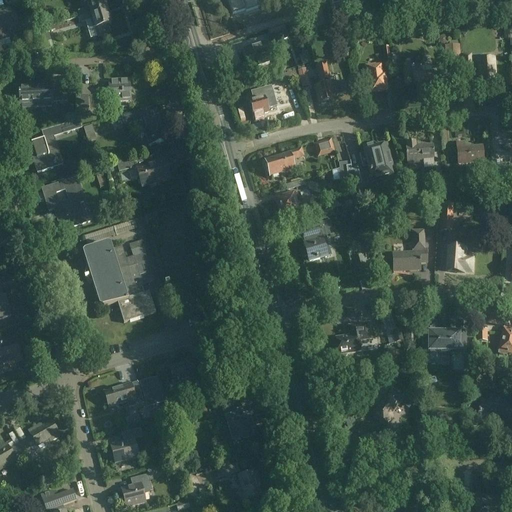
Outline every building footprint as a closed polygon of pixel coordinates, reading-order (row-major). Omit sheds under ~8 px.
[(80,17),(107,10),(104,0),(86,0),(89,8),(78,11),(80,17)] [(231,0),(232,1),(230,1),(234,14),(234,15),(246,11),(247,13),(258,9),(255,0),(231,0)] [(0,47),(12,44),(10,38),(22,34),(14,8),(0,12),(0,47)] [(112,25),(107,10),(80,17),(81,23),(92,20),(98,38),(110,34),(108,26),(112,25)] [(40,30),(44,44),(51,42),(48,33),(58,30),(57,25),(40,30)] [(284,26),(267,31),(271,44),(288,38),(284,26)] [(363,26),(350,29),(351,38),(364,36),(363,26)] [(268,41),(245,49),(247,57),(250,56),(253,65),(274,58),(268,41)] [(458,45),(450,46),(444,46),(446,68),(448,68),(448,78),(460,77),(459,67),(461,67),(460,45),(458,45)] [(389,47),(382,48),(385,68),(391,67),(389,47)] [(304,56),(300,57),(303,66),(310,63),(305,49),(302,50),(304,56)] [(481,54),(463,56),(464,71),(472,70),(472,69),(478,69),(479,84),(495,83),(494,67),(494,59),(482,60),(481,54)] [(335,88),(331,89),(325,64),(316,66),(321,86),(315,87),(319,104),(327,102),(328,103),(331,102),(332,100),(334,100),(332,94),(336,93),(337,95),(346,92),(343,81),(334,84),(335,88)] [(419,65),(403,67),(405,85),(413,84),(414,87),(416,87),(416,92),(435,91),(435,90),(438,90),(437,79),(434,79),(433,73),(422,74),(421,67),(419,65)] [(307,67),(297,69),(301,85),(308,83),(306,74),(309,73),(307,67)] [(371,92),(386,90),(384,76),(380,76),(379,70),(379,68),(373,69),(373,68),(368,68),(369,78),(371,92)] [(285,86),(284,83),(291,80),(288,71),(281,73),(266,78),(267,83),(266,83),(268,91),(275,89),(275,88),(285,86)] [(109,94),(99,95),(100,109),(110,108),(110,102),(131,101),(129,80),(108,82),(109,94)] [(20,92),(18,92),(19,94),(20,94),(20,104),(52,103),(52,102),(59,101),(58,85),(51,86),(51,85),(19,87),(20,92)] [(89,111),(88,96),(79,97),(80,114),(85,113),(85,111),(89,111)] [(277,105),(286,103),(285,96),(276,98),(277,105)] [(263,97),(250,101),(254,116),(256,116),(257,120),(264,118),(263,114),(267,112),(263,97)] [(146,109),(121,116),(124,126),(136,122),(135,119),(140,117),(149,146),(166,141),(157,112),(148,115),(146,109)] [(82,129),(79,122),(67,125),(70,133),(82,129)] [(99,131),(90,127),(85,137),(94,141),(99,131)] [(54,138),(28,145),(37,174),(53,169),(50,160),(60,157),(54,138)] [(317,158),(333,154),(335,153),(332,140),(314,145),(317,158)] [(415,142),(406,143),(407,148),(406,148),(407,165),(420,164),(419,161),(434,160),(432,145),(416,147),(415,142)] [(458,148),(456,149),(457,164),(483,163),(483,147),(465,148),(464,143),(457,144),(458,148)] [(359,154),(359,155),(362,168),(363,168),(362,167),(368,165),(372,184),(392,178),(391,173),(389,167),(392,166),(387,148),(383,149),(382,146),(379,147),(374,148),(373,145),(363,148),(365,154),(360,156),(359,154)] [(299,155),(300,159),(305,158),(302,148),(282,154),(283,157),(266,162),(270,179),(296,171),(294,161),(292,156),(299,155)] [(143,158),(117,166),(119,173),(136,168),(142,188),(171,180),(165,160),(145,165),(143,158)] [(511,159),(501,160),(502,174),(511,173),(511,159)] [(344,169),(350,167),(350,163),(339,165),(340,171),(338,171),(340,183),(349,182),(344,169)] [(351,168),(350,167),(344,169),(349,182),(350,185),(351,189),(362,186),(357,170),(351,172),(351,168)] [(445,175),(435,176),(436,188),(433,188),(434,201),(447,200),(445,175)] [(449,192),(456,192),(456,176),(447,177),(448,192),(449,192)] [(103,177),(97,179),(100,189),(106,187),(103,177)] [(54,198),(46,201),(49,211),(54,210),(58,223),(67,220),(70,228),(86,223),(72,180),(60,184),(62,191),(66,190),(69,201),(56,205),(54,198)] [(298,182),(285,186),(287,192),(300,188),(298,182)] [(509,197),(507,184),(498,185),(499,198),(509,197)] [(286,198),(277,200),(281,216),(291,213),(291,215),(299,213),(299,216),(314,212),(313,209),(315,208),(312,197),(301,201),(301,202),(297,203),(294,193),(285,195),(286,198)] [(441,203),(439,231),(452,233),(454,204),(441,203)] [(147,217),(85,237),(87,246),(150,226),(147,217)] [(302,250),(304,258),(307,257),(309,263),(326,258),(333,256),(328,238),(328,236),(331,235),(330,229),(333,228),(331,221),(306,228),(308,233),(301,235),(300,235),(304,249),(302,250)] [(411,231),(413,253),(392,254),(393,270),(408,270),(408,271),(419,271),(418,263),(426,263),(426,246),(425,230),(411,231)] [(134,257),(126,260),(129,268),(136,265),(142,284),(153,281),(147,263),(142,264),(140,255),(146,254),(142,242),(131,246),(134,257)] [(129,268),(126,260),(122,247),(112,250),(110,245),(107,244),(85,251),(83,253),(88,270),(86,270),(85,275),(86,280),(90,284),(92,283),(100,308),(102,309),(117,304),(124,324),(156,314),(149,292),(145,294),(142,284),(136,265),(129,268)] [(450,248),(448,271),(463,273),(463,272),(471,273),(473,260),(465,260),(465,250),(450,248)] [(362,251),(352,254),(354,264),(353,264),(356,276),(369,272),(362,251)] [(420,274),(427,273),(427,264),(419,265),(420,274)] [(1,292),(0,291),(0,319),(10,317),(5,299),(3,299),(1,292)] [(435,323),(423,323),(423,363),(435,363),(435,353),(464,353),(464,332),(449,332),(449,333),(436,333),(435,323)] [(339,355),(347,354),(360,352),(359,342),(371,340),(369,324),(348,327),(350,336),(336,338),(338,355),(339,355)] [(502,337),(499,357),(508,358),(508,356),(511,356),(511,328),(504,327),(503,337),(502,337)] [(393,332),(394,336),(396,344),(403,342),(401,330),(393,332)] [(487,341),(487,330),(477,330),(477,341),(487,341)] [(0,366),(13,362),(14,364),(22,361),(17,345),(0,351),(0,366)] [(387,349),(384,367),(396,369),(399,351),(387,349)] [(192,362),(170,368),(175,385),(196,379),(200,393),(209,391),(204,369),(194,371),(192,362)] [(220,368),(208,370),(210,377),(221,375),(220,368)] [(157,378),(139,383),(147,408),(164,403),(157,378)] [(144,404),(140,390),(134,392),(131,384),(123,387),(104,393),(105,396),(101,397),(104,406),(107,405),(108,408),(127,403),(129,408),(144,404)] [(385,397),(374,413),(371,417),(385,427),(386,425),(388,425),(390,425),(392,423),(393,422),(393,420),(393,418),(393,416),(404,400),(392,391),(387,398),(385,397)] [(242,398),(222,403),(232,441),(243,438),(244,441),(253,438),(250,430),(252,429),(250,422),(252,422),(249,410),(248,410),(246,404),(244,405),(242,398)] [(473,401),(469,408),(475,411),(480,412),(479,418),(477,418),(476,423),(488,425),(488,423),(502,426),(501,430),(511,432),(511,409),(484,405),(476,402),(473,401)] [(164,413),(162,407),(151,410),(153,416),(164,413)] [(438,413),(429,416),(437,441),(446,438),(438,413)] [(21,443),(28,455),(29,454),(33,462),(38,459),(34,452),(37,451),(36,449),(38,448),(37,446),(44,442),(45,444),(50,441),(50,442),(60,436),(51,422),(38,429),(37,427),(28,432),(31,437),(21,443)] [(126,442),(110,446),(115,464),(139,458),(135,440),(142,438),(140,429),(123,433),(126,442)] [(28,455),(21,443),(10,449),(7,444),(0,448),(0,467),(1,470),(16,461),(14,458),(19,455),(21,459),(28,455)] [(237,465),(213,471),(215,479),(239,473),(237,465)] [(256,472),(238,477),(245,500),(261,496),(257,483),(259,483),(256,472)] [(149,482),(148,475),(130,480),(132,488),(121,491),(126,508),(145,503),(143,493),(152,491),(149,482)] [(50,477),(45,479),(47,487),(53,486),(50,477)] [(65,511),(64,505),(77,501),(73,490),(55,497),(53,491),(41,495),(46,511),(51,510),(51,511),(65,511)] [(477,500),(476,511),(508,511),(509,499),(489,497),(488,501),(477,500)] [(463,498),(462,509),(471,510),(471,499),(463,498)] [(423,511),(421,509),(419,511),(413,501),(401,509),(403,511),(423,511)] [(176,505),(177,511),(191,507),(190,502),(176,505)]
